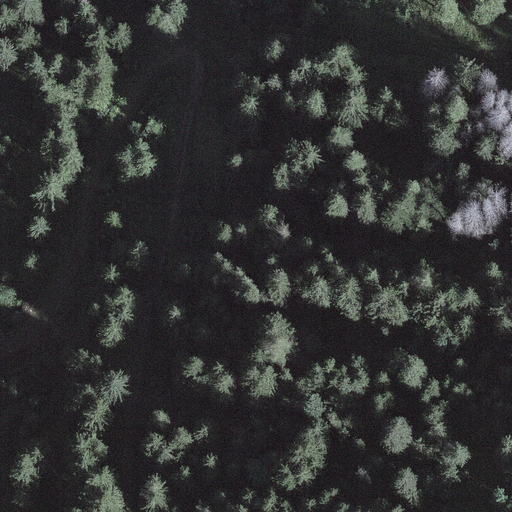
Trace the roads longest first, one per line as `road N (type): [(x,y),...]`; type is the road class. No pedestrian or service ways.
road 1 (track): [(124,511),(133,409),(197,36)]
road 2 (track): [(0,356),(45,317),(68,278),(104,154),(125,113),(159,66),(197,36)]
